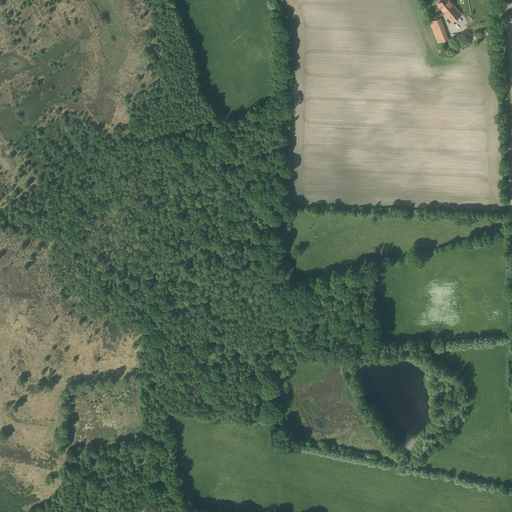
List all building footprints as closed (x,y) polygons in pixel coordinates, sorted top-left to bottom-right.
[(450,0),(442,0),(438,4),(445,12),(454,4),(450,0)] [(454,4),(445,12),(452,21),(462,13),(454,4)] [(441,17),(430,21),(438,43),(449,39),(441,17)] [(466,38),(454,42),(456,48),(461,46),(460,44),(467,42),(466,38)] [(165,489),(165,487),(165,485),(164,484),(162,483),(161,483),(160,483),(159,483),(158,484),(157,486),(157,487),(157,489),(158,490),(160,491),(161,491),(163,491),(164,490),(165,489)]
